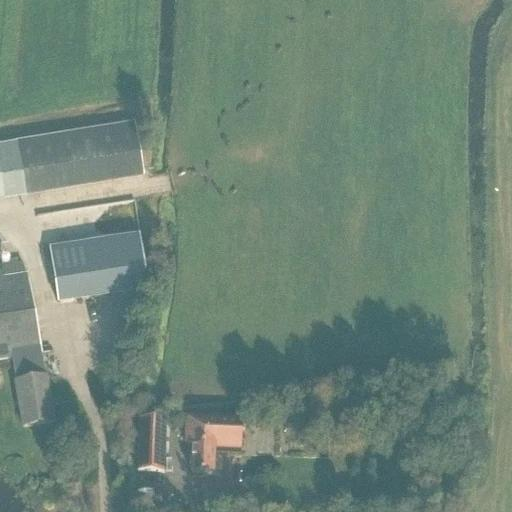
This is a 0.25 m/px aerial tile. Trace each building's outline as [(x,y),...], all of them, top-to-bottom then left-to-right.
[(18,142),(26,190),(141,171),(134,124),(18,142)] [(88,244),(41,252),(46,290),(97,284),(88,244)] [(27,274),(25,274),(22,264),(0,267),(0,360),(12,358),(16,384),(15,384),(22,429),(53,424),(45,379),(44,379),(39,353),(41,353),(27,274)] [(338,410),(324,412),(325,424),(340,422),(338,410)] [(163,421),(139,420),(137,474),(162,475),(163,421)] [(191,445),(190,475),(212,475),(213,445),(237,446),(237,448),(239,448),(239,421),(184,420),(183,445),(191,445)] [(274,444),(275,423),(244,422),(243,443),(274,444)]
